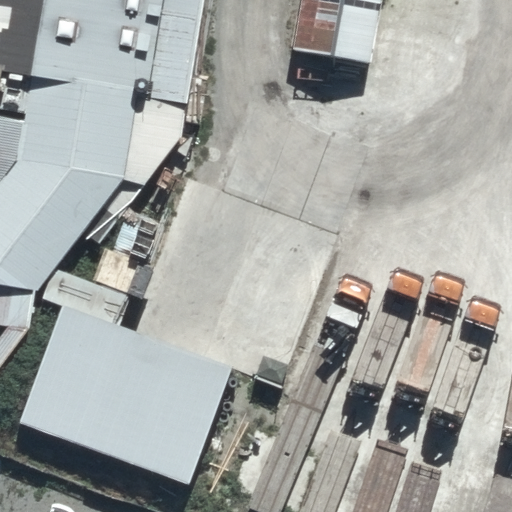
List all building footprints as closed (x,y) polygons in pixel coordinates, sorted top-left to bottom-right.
[(0,0),(0,377),(31,335),(37,300),(84,239),(102,251),(185,146),(207,0),(0,0)] [(385,0),(305,0),(296,55),(374,68),(385,0)] [(465,0),(402,0),(392,68),(453,77),(465,0)] [(63,314),(21,432),(192,492),(234,374),(63,314)] [(280,511),(307,444),(259,425),(225,511),(280,511)] [(0,511),(22,511),(25,506),(0,494),(0,511)]
